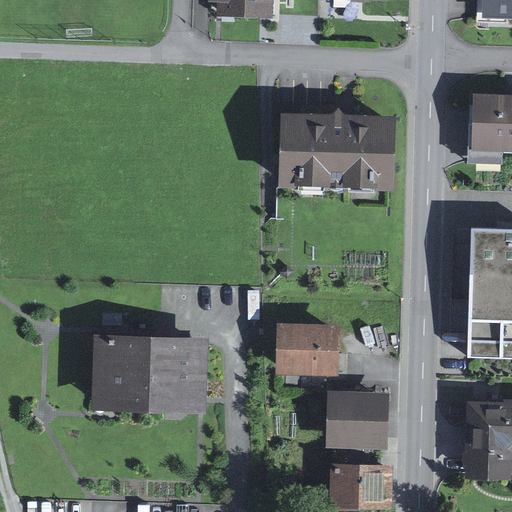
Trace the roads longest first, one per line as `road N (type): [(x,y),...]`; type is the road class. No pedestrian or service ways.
road 1 (residential): [(434,50),(413,511)]
road 2 (residential): [(434,50),(183,47),(185,0)]
road 3 (unknown): [(233,320),(227,511)]
road 4 (track): [(183,47),(0,44)]
road 5 (track): [(28,511),(0,350)]
